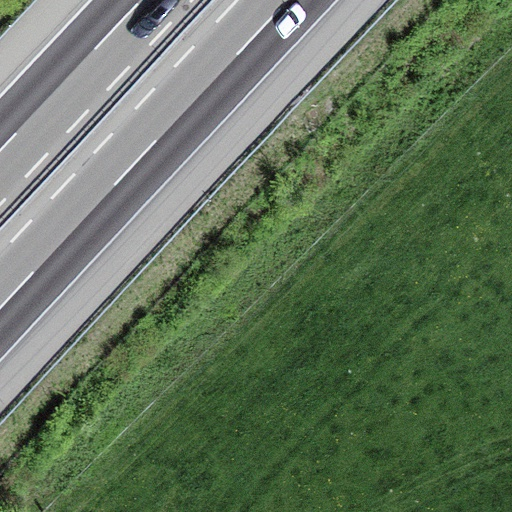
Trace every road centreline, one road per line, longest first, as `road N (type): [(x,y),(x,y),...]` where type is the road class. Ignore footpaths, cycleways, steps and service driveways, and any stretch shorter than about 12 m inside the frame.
road 1 (track): [(113,511),(511,120)]
road 2 (motorway): [(0,308),(287,0)]
road 3 (motorway): [(141,0),(0,150)]
